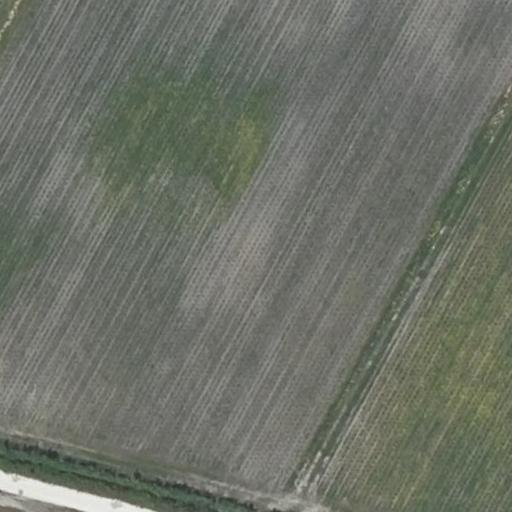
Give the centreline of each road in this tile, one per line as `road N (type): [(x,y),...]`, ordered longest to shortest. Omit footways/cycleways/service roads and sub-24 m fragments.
road 1 (track): [(300,511),(0,437)]
road 2 (track): [(130,511),(0,477)]
